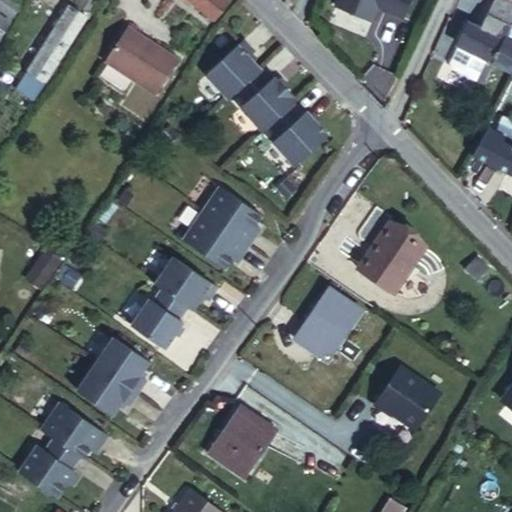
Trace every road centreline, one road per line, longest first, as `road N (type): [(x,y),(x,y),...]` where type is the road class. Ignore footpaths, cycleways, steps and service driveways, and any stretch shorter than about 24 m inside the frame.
road 1 (residential): [(109,511),(382,131)]
road 2 (residential): [(382,131),(511,270)]
road 3 (residential): [(258,0),(382,131)]
road 4 (residential): [(448,0),(382,131)]
